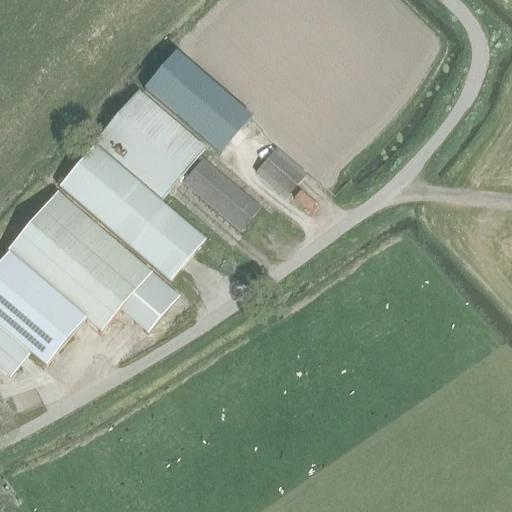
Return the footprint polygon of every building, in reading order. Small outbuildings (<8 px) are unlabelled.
[(175,53),(144,90),(219,155),(251,118),(175,53)] [(161,202),(204,151),(138,95),(96,146),(161,202)] [(168,286),(203,245),(94,148),(58,189),(168,286)] [(285,199),(305,175),(277,151),(257,175),(285,199)] [(240,233),(260,209),(203,161),(183,185),(240,233)] [(100,336),(149,274),(55,194),(2,254),(7,258),(0,266),(0,370),(10,380),(30,357),(45,370),(84,323),(85,322),(100,336)]
